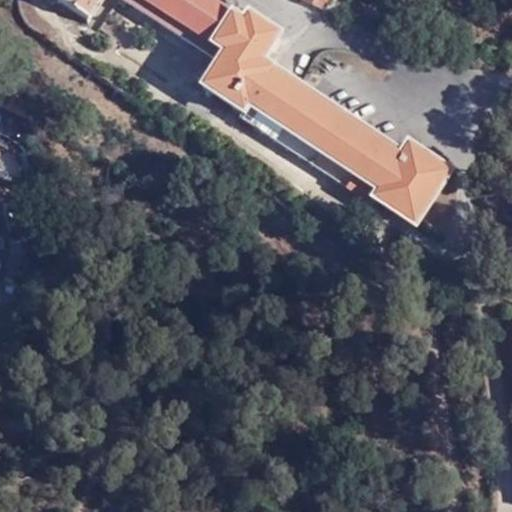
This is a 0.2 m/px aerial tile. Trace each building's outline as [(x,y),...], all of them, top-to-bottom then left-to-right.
[(61,0),(60,3),(88,21),(101,0),(134,0),(224,56),(219,64),(202,90),(243,117),(248,109),(377,193),(372,201),(414,227),(448,173),(408,148),(401,157),(259,65),(276,38),(247,20),(242,26),(201,0),(61,0)] [(134,0),(117,0),(219,64),(224,56),(134,0)] [(297,0),(321,10),(325,0),(297,0)] [(248,109),(243,117),(239,123),(369,206),(372,201),(377,193),(248,109)] [(0,232),(7,234),(14,207),(0,202),(0,232)]
